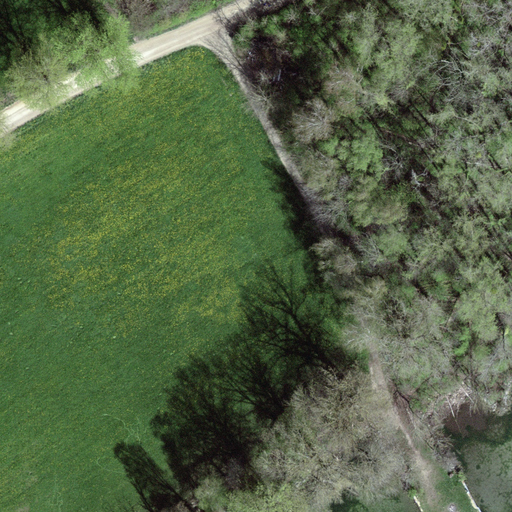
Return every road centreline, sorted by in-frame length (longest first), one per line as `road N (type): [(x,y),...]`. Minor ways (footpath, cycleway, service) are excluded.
road 1 (track): [(428,472),(224,16)]
road 2 (track): [(0,125),(78,75),(267,0)]
